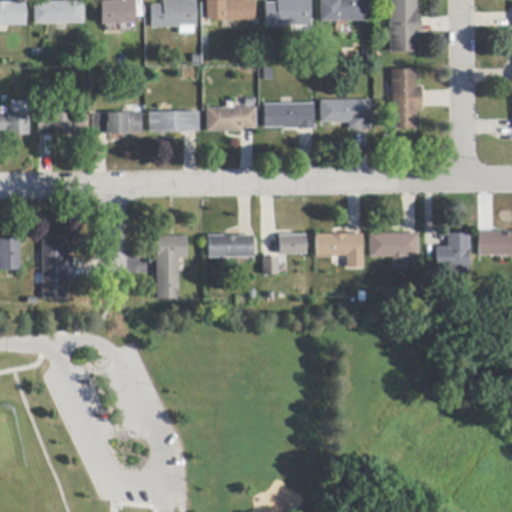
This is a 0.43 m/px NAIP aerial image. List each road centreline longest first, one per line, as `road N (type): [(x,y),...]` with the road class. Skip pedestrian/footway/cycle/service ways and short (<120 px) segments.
road 1 (residential): [(511,181),(0,188)]
road 2 (residential): [(464,183),(460,0)]
